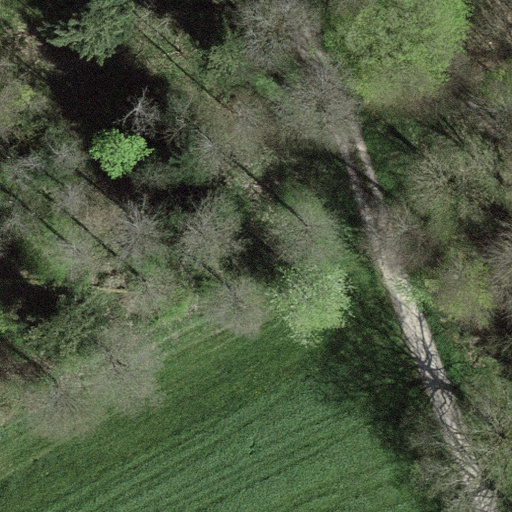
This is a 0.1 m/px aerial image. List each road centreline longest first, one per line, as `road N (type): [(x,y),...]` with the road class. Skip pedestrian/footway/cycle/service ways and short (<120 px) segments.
road 1 (track): [(276,0),(388,259)]
road 2 (track): [(388,259),(496,511)]
